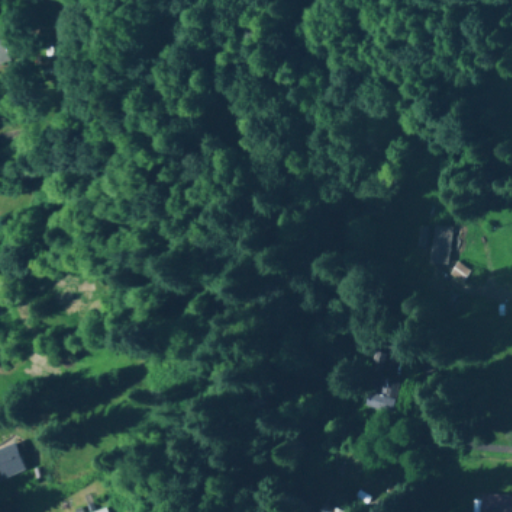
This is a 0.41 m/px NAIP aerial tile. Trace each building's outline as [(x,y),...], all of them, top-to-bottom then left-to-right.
[(0,23),(0,64),(10,63),(4,23),(0,23)] [(443,261),(443,227),(421,227),(421,261),(443,261)] [(367,375),(355,405),(384,416),(396,387),(367,375)] [(0,480),(23,474),(14,447),(0,450),(0,480)] [(511,511),(511,495),(480,494),(479,511),(511,511)] [(344,511),(322,503),(317,511),(344,511)]
